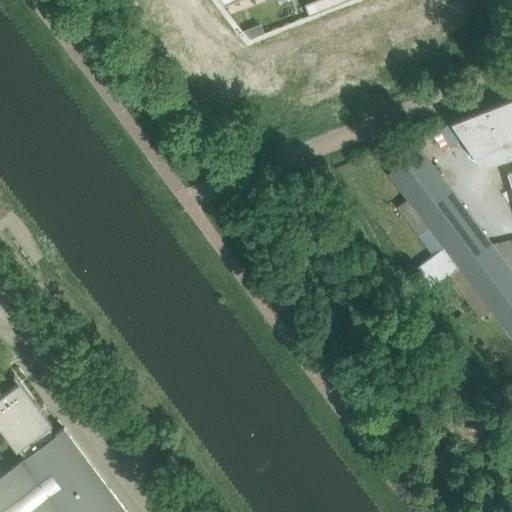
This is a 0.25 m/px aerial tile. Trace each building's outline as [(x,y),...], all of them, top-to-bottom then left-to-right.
[(243,31),(249,39),(263,33),(259,25),(243,31)] [(511,97),(450,122),(481,167),(511,157),(511,97)] [(388,173),(459,268),(492,244),(420,149),(388,173)] [(511,339),(511,271),(492,244),(459,268),(511,339)] [(51,424),(40,408),(20,381),(0,395),(0,431),(14,454),(17,452),(23,459),(0,476),(0,511),(127,511),(64,427),(55,433),(49,425),(51,424)]
